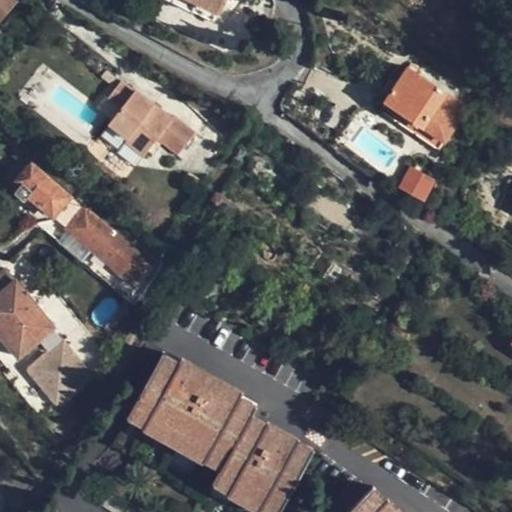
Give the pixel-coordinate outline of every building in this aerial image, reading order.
[(0,0),(0,18),(14,0),(0,0)] [(174,0),(192,0),(218,13),(224,0),(168,0),(173,2),(174,0)] [(213,23),(218,13),(192,0),(174,0),(173,2),(213,23)] [(421,126),(415,134),(440,151),(459,123),(447,115),(456,100),(408,69),(386,103),(421,126)] [(107,71),(103,77),(112,86),(117,79),(107,71)] [(129,138),(127,142),(145,156),(159,139),(180,156),(196,134),(175,117),(173,120),(136,91),(136,92),(123,82),(110,98),(122,109),(110,124),(129,138)] [(380,112),(415,134),(421,126),(386,103),(380,112)] [(120,151),(127,142),(129,138),(110,124),(100,136),(120,151)] [(32,164),(18,182),(22,186),(16,193),(25,201),(29,197),(55,218),(71,197),(32,164)] [(424,202),(436,180),(409,166),(397,188),(424,202)] [(86,210),(71,197),(55,218),(69,230),(86,210)] [(86,210),(69,230),(134,283),(151,265),(86,210)] [(6,270),(0,275),(0,334),(19,359),(54,328),(6,270)] [(150,417),(149,419),(210,454),(212,453),(226,460),(221,469),(219,474),(280,510),(314,450),(254,415),(258,406),(165,353),(133,408),(150,417)] [(511,384),(504,378),(496,388),(506,396),(504,400),(511,404),(511,384)] [(145,426),(149,419),(150,417),(133,408),(128,417),(145,426)] [(205,463),(207,461),(210,454),(149,419),(145,426),(143,428),(205,463)] [(207,461),(221,469),(226,460),(212,453),(210,454),(207,461)] [(265,511),(279,511),(280,510),(219,474),(214,483),(265,511)] [(348,511),(399,511),(374,487),(348,511)]
